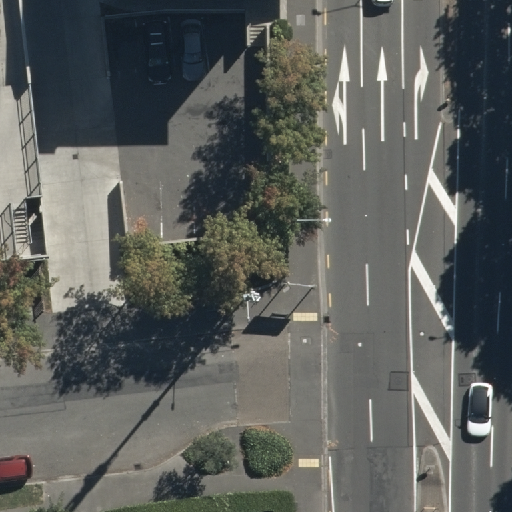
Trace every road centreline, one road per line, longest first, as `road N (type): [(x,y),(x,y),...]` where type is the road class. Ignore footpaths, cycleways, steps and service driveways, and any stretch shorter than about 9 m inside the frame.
road 1 (residential): [(0,421),(367,366)]
road 2 (primary): [(367,366),(380,0)]
road 3 (primary): [(509,0),(492,355)]
road 4 (primary): [(492,355),(493,511)]
road 5 (primary): [(370,511),(367,366)]
road 6 (residential): [(367,366),(492,355)]
